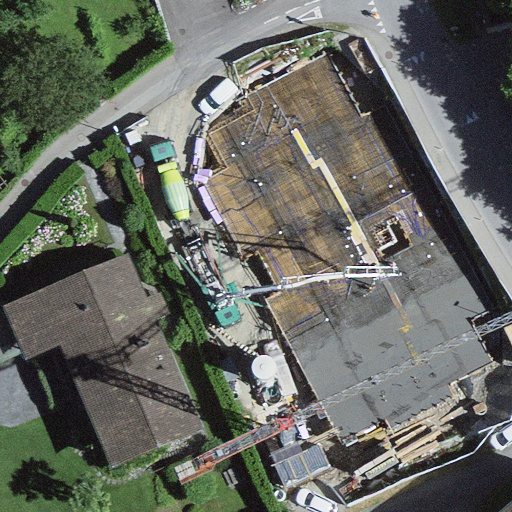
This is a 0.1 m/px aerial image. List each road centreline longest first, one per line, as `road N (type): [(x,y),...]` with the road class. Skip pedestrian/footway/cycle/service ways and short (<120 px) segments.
road 1 (residential): [(0,219),(73,135),(162,74),(315,0)]
road 2 (residential): [(383,0),(430,103),(511,235)]
